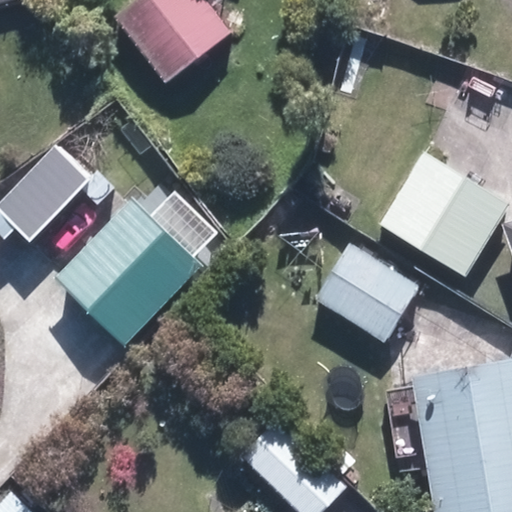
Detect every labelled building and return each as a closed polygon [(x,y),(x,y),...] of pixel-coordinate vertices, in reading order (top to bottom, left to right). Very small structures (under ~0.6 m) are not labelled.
[(137,0),(113,19),(165,81),(229,29),(205,0),(137,0)] [(362,0),(360,22),(392,27),(395,0),(362,0)] [(94,91),(108,112),(128,98),(114,78),(94,91)] [(96,174),(63,143),(2,209),(34,240),(96,174)] [(392,227),(478,278),(511,220),(511,201),(434,156),(392,227)] [(35,244),(135,341),(203,269),(103,173),(35,244)] [(329,301),(394,344),(429,291),(363,248),(329,301)] [(511,511),(511,368),(431,381),(450,511),(511,511)] [(253,461),(307,511),(335,511),(357,489),(288,425),(253,461)] [(47,511),(15,480),(0,494),(0,511),(47,511)]
